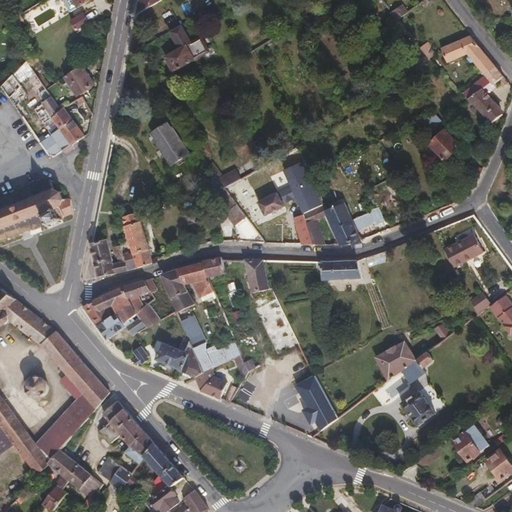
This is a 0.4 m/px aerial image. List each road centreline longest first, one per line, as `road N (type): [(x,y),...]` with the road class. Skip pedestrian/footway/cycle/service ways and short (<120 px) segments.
road 1 (residential): [(477,202),(337,254),(220,250),(87,295),(70,289)]
road 2 (tertiary): [(70,289),(128,0)]
road 3 (secondary): [(319,456),(121,371)]
road 4 (secondary): [(121,371),(144,414),(229,511)]
road 5 (secondary): [(319,456),(456,511)]
